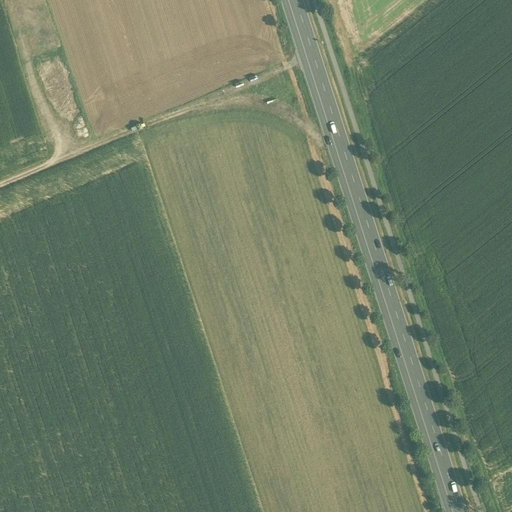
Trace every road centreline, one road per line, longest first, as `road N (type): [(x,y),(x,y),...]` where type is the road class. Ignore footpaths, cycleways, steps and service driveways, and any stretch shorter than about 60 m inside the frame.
road 1 (primary): [(458,511),(292,0)]
road 2 (track): [(268,0),(425,511)]
road 3 (track): [(310,57),(0,184)]
